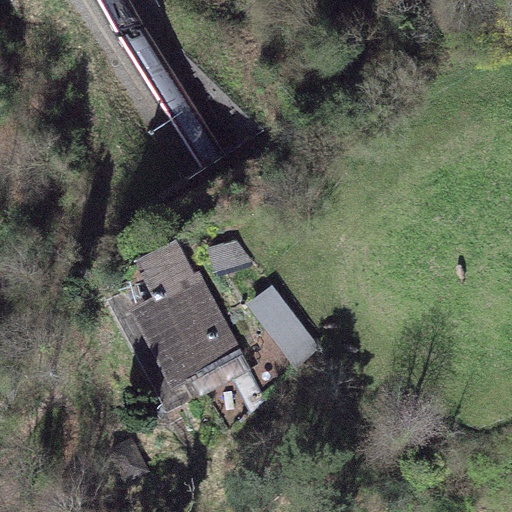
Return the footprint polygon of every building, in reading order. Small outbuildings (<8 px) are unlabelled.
[(274,202),(260,176),(239,187),(253,213),(274,202)] [(214,246),(219,265),(248,257),(243,238),(214,246)] [(183,383),(237,354),(177,241),(139,261),(158,295),(141,304),(183,383)] [(317,348),(274,288),(253,303),(296,363),(317,348)] [(127,478),(146,468),(130,440),(111,451),(127,478)]
